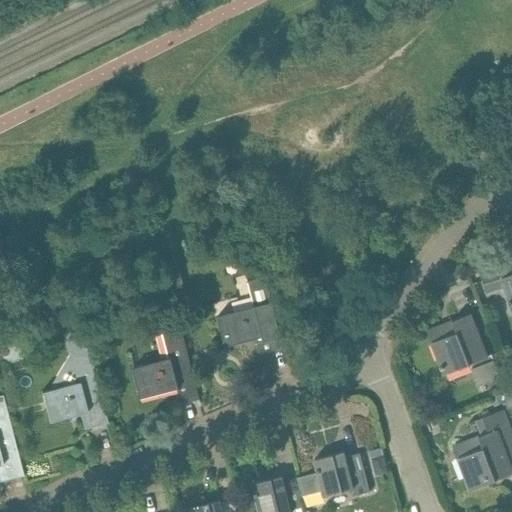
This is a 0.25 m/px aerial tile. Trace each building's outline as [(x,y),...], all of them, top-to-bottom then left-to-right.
[(511,261),(479,272),(486,293),(506,287),(511,307),(511,261)] [(284,348),(279,328),(268,289),(259,279),(248,281),(254,307),(217,316),(225,346),(256,338),(260,354),(284,348)] [(185,308),(188,302),(187,296),(175,299),(178,310),(185,308)] [(427,331),(444,374),(470,364),(478,384),(500,375),(491,354),(487,356),(471,313),(427,331)] [(169,358),(159,361),(133,368),(140,398),(171,390),(175,405),(199,399),(181,328),(163,333),(169,358)] [(108,423),(102,404),(96,377),(85,337),(69,342),(75,366),(64,386),(41,392),(49,422),(80,414),(84,429),(108,423)] [(511,391),(503,394),(508,408),(511,407),(511,391)] [(0,481),(23,476),(2,395),(0,395),(0,481)] [(491,398),(494,405),(503,402),(501,395),(491,398)] [(511,433),(503,410),(476,420),(482,435),(453,446),(470,490),(511,473),(511,468),(505,452),(511,448),(511,433)] [(302,496),(303,496),(322,491),(323,496),(352,489),(354,496),(370,492),(360,453),(345,457),(344,452),(314,459),(317,472),(297,477),(302,496)] [(387,472),(383,456),(372,459),(376,475),(387,472)] [(297,477),(283,481),(282,476),(252,483),(255,497),(235,502),(238,511),(306,511),(303,496),(302,496),(297,477)] [(238,511),(235,502),(221,505),(220,500),(190,507),(191,511),(238,511)]
